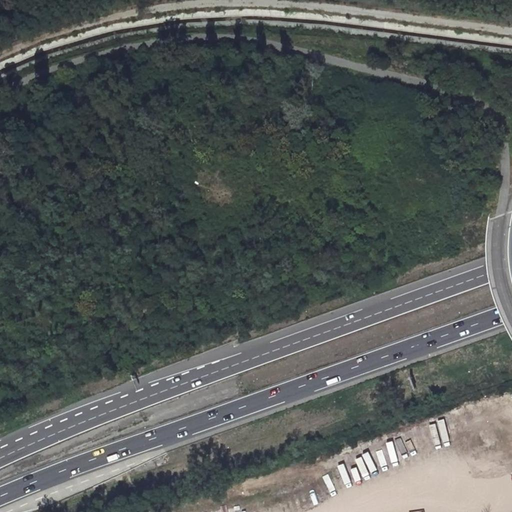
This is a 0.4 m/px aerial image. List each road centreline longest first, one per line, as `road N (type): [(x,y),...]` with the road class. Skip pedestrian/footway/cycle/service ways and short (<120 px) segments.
road 1 (motorway): [(511,265),(0,459)]
road 2 (motorway): [(0,495),(511,310)]
